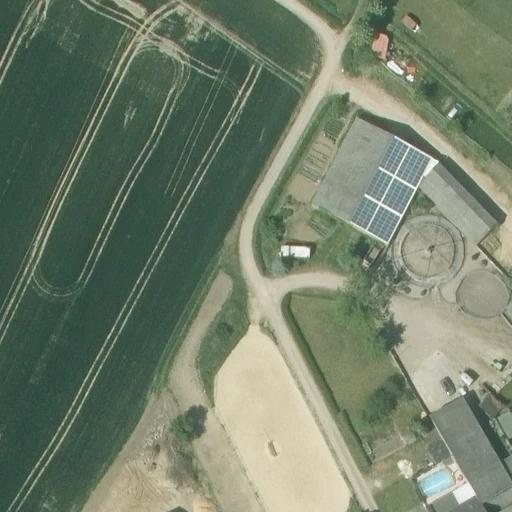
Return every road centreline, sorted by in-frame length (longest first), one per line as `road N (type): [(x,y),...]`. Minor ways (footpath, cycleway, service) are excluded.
road 1 (track): [(275,0),(327,36),(335,55),(248,224),(244,256)]
road 2 (residential): [(377,511),(244,256)]
